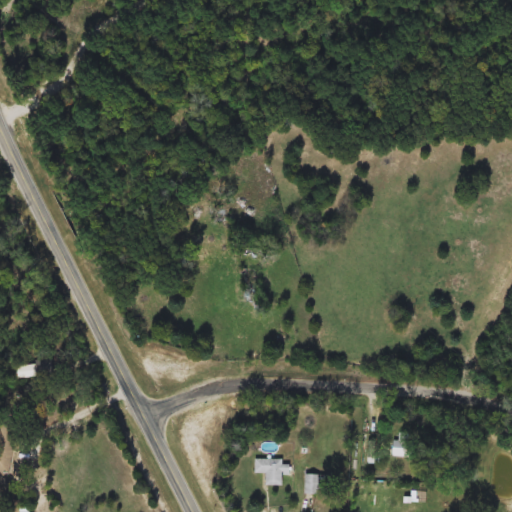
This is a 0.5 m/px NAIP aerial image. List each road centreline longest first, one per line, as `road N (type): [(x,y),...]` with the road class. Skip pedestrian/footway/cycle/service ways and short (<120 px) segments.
road 1 (tertiary): [(193,511),(0,129)]
road 2 (residential): [(142,411),(257,381),(471,395),(511,412)]
